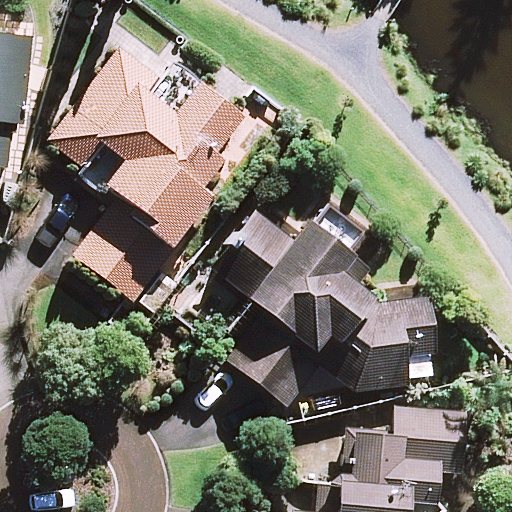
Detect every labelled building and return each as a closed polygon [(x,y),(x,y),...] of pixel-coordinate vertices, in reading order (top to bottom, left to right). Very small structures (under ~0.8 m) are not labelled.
[(0,197),(4,197),(6,177),(15,178),(19,137),(31,138),(39,55),(0,51),(0,197)] [(166,89),(125,57),(53,149),(114,196),(107,204),(119,213),(76,269),(137,315),(215,214),(207,207),(228,180),(219,173),(248,136),(174,79),(166,89)] [(295,223),(317,194),(293,175),(271,205),(295,223)] [(316,239),(313,238),(302,252),(261,220),(216,279),(257,311),(250,319),(263,329),(231,371),(292,419),(325,377),(360,404),(414,395),(410,368),(443,362),(433,307),(386,314),(363,296),(373,284),(352,268),(369,246),(332,218),(316,239)] [(440,511),(444,481),(467,483),(473,426),(400,419),(398,443),(350,439),(344,497),(322,495),(320,511),(440,511)]
